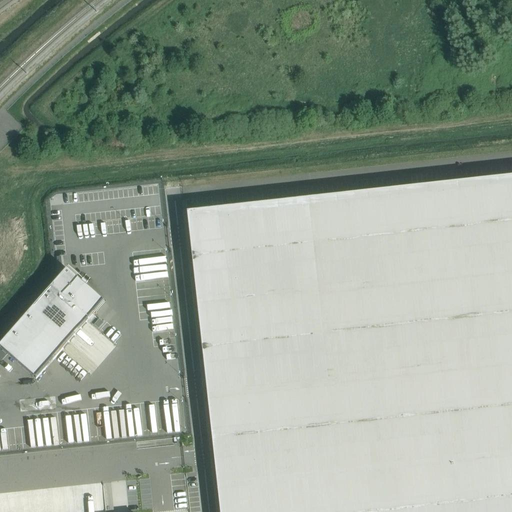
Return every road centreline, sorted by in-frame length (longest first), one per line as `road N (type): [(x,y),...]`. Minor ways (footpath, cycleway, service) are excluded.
road 1 (unknown): [(175,228),(169,190),(178,186),(511,156)]
road 2 (unknown): [(205,511),(175,228)]
road 3 (unknown): [(117,235),(127,364),(91,383),(19,387),(0,396)]
road 4 (unknown): [(148,193),(68,209),(73,235),(117,235)]
